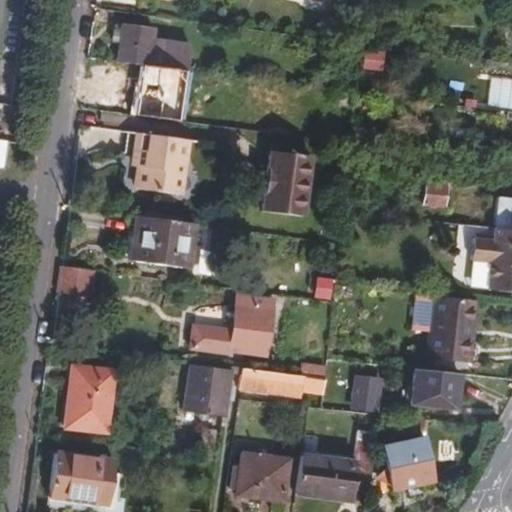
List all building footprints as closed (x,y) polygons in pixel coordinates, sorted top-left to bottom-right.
[(115,25),(111,61),(179,68),(182,43),(144,39),(145,28),(115,25)] [(99,82),(129,86),(129,80),(100,77),(99,82)] [(126,104),(129,86),(99,82),(97,101),(126,104)] [(272,89),(272,85),(254,83),(250,114),(267,116),(266,127),(284,129),(288,91),(272,89)] [(325,112),(321,140),(341,143),(347,95),(332,93),(329,112),(325,112)] [(131,159),(130,169),(130,170),(176,175),(180,141),(127,135),(125,158),(131,159)] [(265,179),(263,191),(260,191),(257,210),(296,215),(303,157),(264,152),(261,179),(265,179)] [(130,170),(130,169),(128,186),(174,192),(176,175),(130,170)] [(442,177),(422,174),(418,206),(438,208),(442,177)] [(509,228),(511,209),(511,201),(496,200),(492,226),(509,228)] [(183,222),(126,216),(121,260),(178,267),(183,222)] [(492,226),(491,226),(490,232),(489,244),(470,241),(467,264),(487,267),(483,293),(511,296),(511,228),(509,228),(492,226)] [(278,240),(277,253),(294,255),(295,242),(278,240)] [(294,255),(277,253),(276,263),(293,265),(294,255)] [(83,297),(86,271),(52,266),(49,292),(83,297)] [(468,301),(432,297),(425,358),(463,362),(466,342),(462,342),(463,329),(465,329),(468,301)] [(258,354),(263,310),(228,305),(226,321),(188,316),(184,345),(258,354)] [(101,430),(108,371),(64,366),(57,425),(101,430)] [(318,380),(320,370),(297,367),(296,377),(318,380)] [(217,418),(223,374),(180,368),(174,412),(217,418)] [(452,374),(407,368),(402,403),(448,409),(452,374)] [(296,377),(235,369),(233,387),(294,395),(295,387),(317,390),(318,380),(296,377)] [(368,410),(372,374),(355,372),(355,375),(350,375),(349,381),(354,382),(351,408),(368,410)] [(366,434),(369,419),(355,417),(352,432),(366,434)] [(362,459),(366,434),(352,432),(350,432),(346,457),(362,459)] [(427,482),(418,438),(378,447),(387,491),(427,482)] [(103,471),(105,460),(46,451),(39,502),(104,511),(107,511),(114,473),(103,471)] [(277,501),(281,459),(235,454),(233,467),(226,466),(224,486),(230,487),(229,496),(277,501)] [(294,454),(288,493),(343,501),(349,462),(294,454)]
